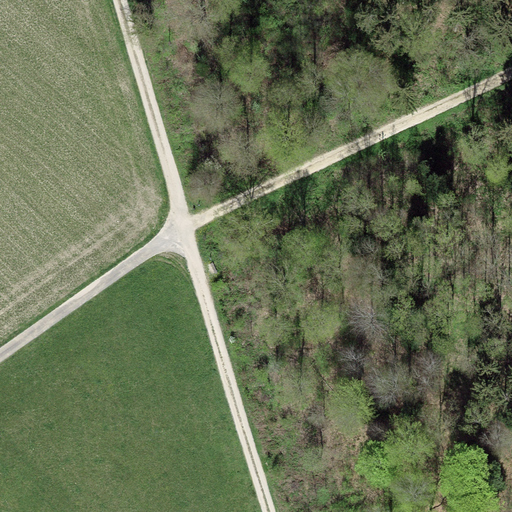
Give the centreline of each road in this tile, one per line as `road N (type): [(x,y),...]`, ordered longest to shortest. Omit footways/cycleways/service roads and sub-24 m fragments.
road 1 (track): [(115,0),(267,511)]
road 2 (track): [(511,66),(180,228)]
road 3 (track): [(0,353),(180,228)]
